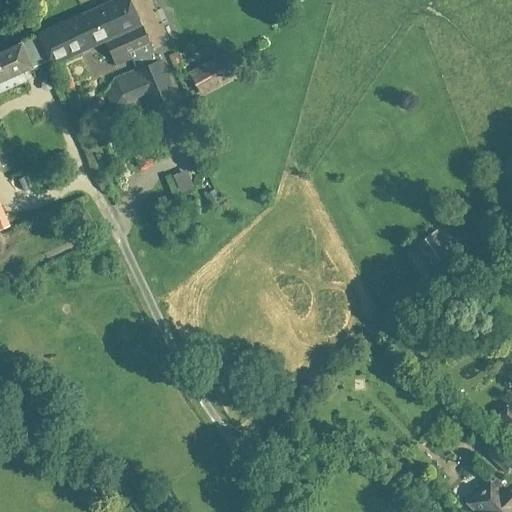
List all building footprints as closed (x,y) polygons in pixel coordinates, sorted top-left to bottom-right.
[(179,100),(160,59),(158,55),(157,56),(132,0),(116,0),(38,35),(51,65),(107,40),(117,64),(131,58),(136,70),(115,79),(106,93),(113,108),(129,109),(138,96),(144,93),(153,113),(179,100)] [(0,91),(27,79),(24,71),(31,68),(33,67),(21,42),(12,46),(4,43),(0,45),(0,91)] [(232,50),(189,73),(203,99),(246,75),(232,50)] [(432,233),(417,244),(435,270),(451,259),(432,233)] [(511,406),(510,405),(500,416),(511,427),(511,406)] [(511,470),(511,457),(498,443),(486,431),(476,441),(509,474),(511,470)] [(468,463),(459,467),(455,457),(436,465),(450,496),(477,484),(468,463)] [(511,511),(511,490),(509,488),(507,489),(498,479),(492,484),(491,483),(470,504),(478,511),(511,511)]
